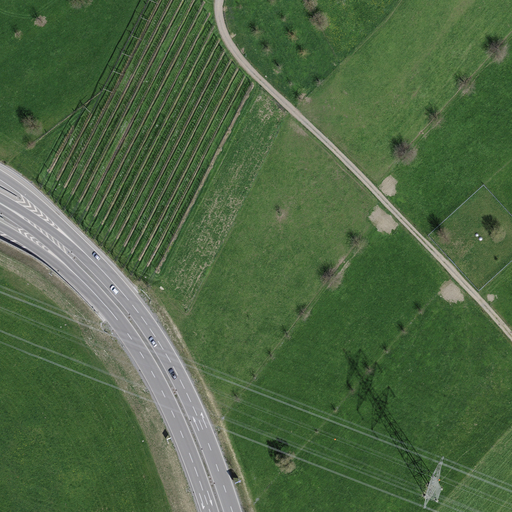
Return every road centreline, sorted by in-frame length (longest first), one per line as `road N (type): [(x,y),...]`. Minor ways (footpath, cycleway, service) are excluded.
road 1 (track): [(511,336),(259,80),(228,41),(219,0)]
road 2 (secondary): [(231,511),(185,389),(133,306)]
road 3 (secondary): [(117,318),(165,397),(209,511)]
road 4 (secondary): [(133,306),(76,237),(0,175)]
road 5 (secondary): [(133,306),(73,248),(0,201)]
road 6 (secondary): [(0,206),(64,256),(117,318)]
road 7 (secondary): [(0,225),(117,318)]
